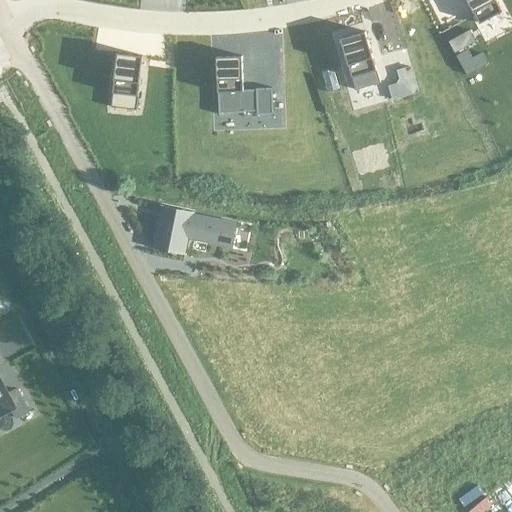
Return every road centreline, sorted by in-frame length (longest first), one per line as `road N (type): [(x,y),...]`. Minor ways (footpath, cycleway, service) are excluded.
road 1 (residential): [(389,511),(365,484),(270,466),(234,444),(18,49)]
road 2 (residential): [(2,17),(45,6),(170,27),(348,0)]
